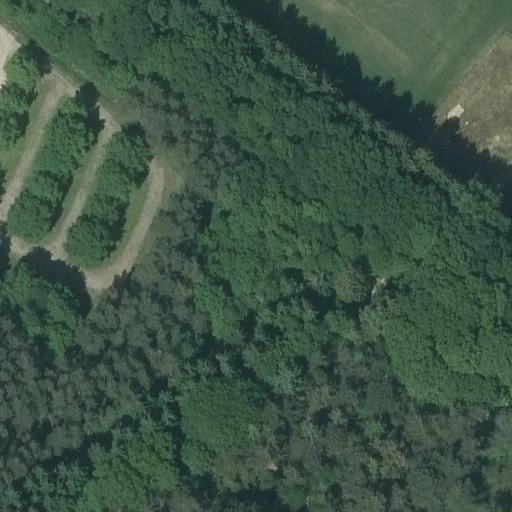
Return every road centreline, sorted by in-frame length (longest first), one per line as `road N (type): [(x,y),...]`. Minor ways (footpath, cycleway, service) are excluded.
road 1 (unclassified): [(511,308),(429,225),(141,0)]
road 2 (track): [(388,260),(278,369),(91,511)]
